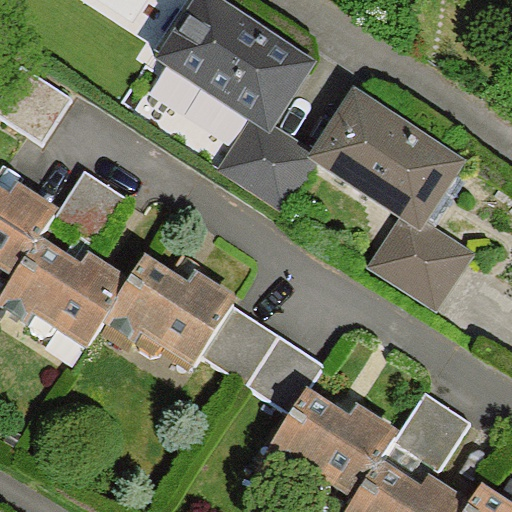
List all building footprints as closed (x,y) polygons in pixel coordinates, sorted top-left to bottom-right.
[(256,123),(271,133),(312,69),(205,2),(165,65),(256,123)] [(0,105),(0,119),(42,147),(70,105),(21,73),(0,105)] [(316,161),(407,219),(427,231),(466,170),(355,99),(316,161)] [(282,215),(316,161),(271,133),(256,123),(222,177),(282,215)] [(85,179),(55,224),(97,252),(127,206),(85,179)] [(201,360),(231,312),(236,304),(195,277),(185,293),(146,267),(130,293),(88,266),(97,252),(55,224),(17,198),(11,207),(0,199),(0,278),(12,286),(0,303),(0,319),(23,334),(31,321),(85,356),(105,326),(185,378),(198,358),(201,360)] [(472,259),(427,231),(407,219),(373,273),(438,313),(472,259)] [(201,360),(248,392),(279,343),(231,312),(201,360)] [(324,372),(279,343),(248,392),(294,421),(307,400),(324,372)] [(427,399),(399,443),(396,448),(441,478),(472,429),(427,399)] [(500,511),(477,497),(468,511),(443,511),(453,498),(435,487),(441,478),(396,448),(399,443),(357,416),(350,428),(307,400),(294,421),(266,465),(295,483),(301,473),(358,509),(356,511),(500,511)]
